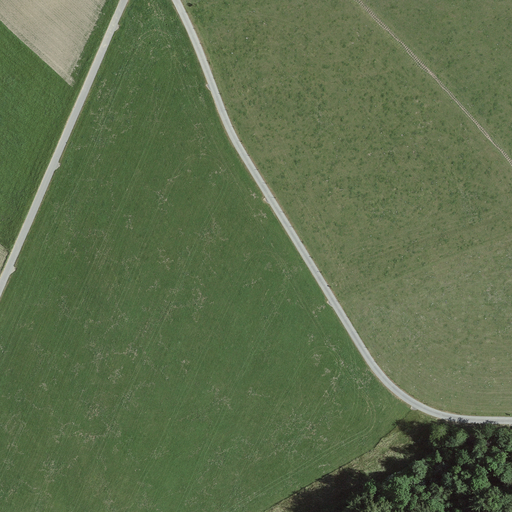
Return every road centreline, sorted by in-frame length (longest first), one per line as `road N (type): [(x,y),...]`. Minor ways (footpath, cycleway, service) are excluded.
road 1 (track): [(175,0),(242,155),(390,385),(439,413),(511,419)]
road 2 (track): [(124,0),(0,287)]
